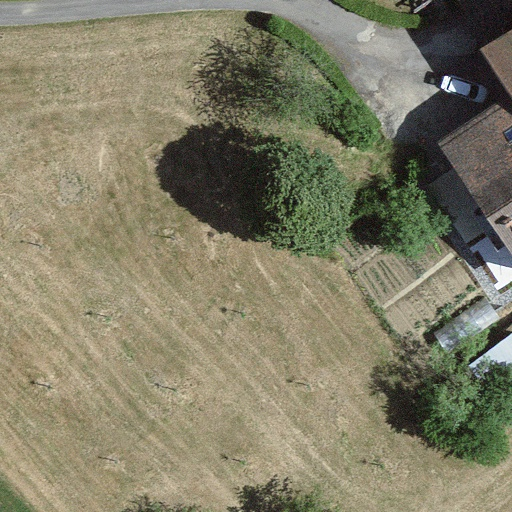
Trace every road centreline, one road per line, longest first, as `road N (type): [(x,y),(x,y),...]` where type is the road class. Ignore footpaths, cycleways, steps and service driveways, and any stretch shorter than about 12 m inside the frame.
road 1 (unclassified): [(263,0),(375,44),(467,27),(511,4)]
road 2 (unclassified): [(0,12),(240,0)]
